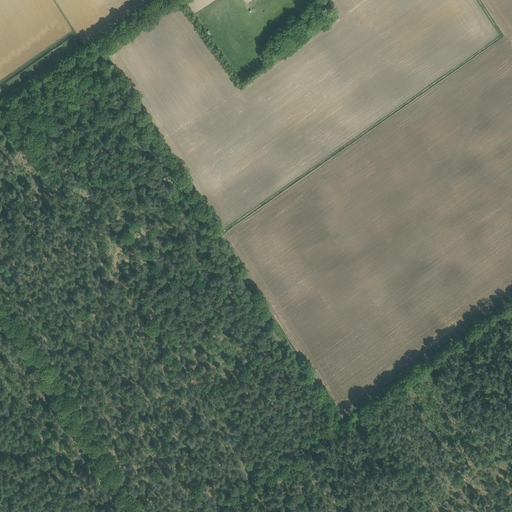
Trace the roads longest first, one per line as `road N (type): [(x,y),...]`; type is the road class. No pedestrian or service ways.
road 1 (track): [(210,511),(511,296)]
road 2 (track): [(131,511),(0,308)]
